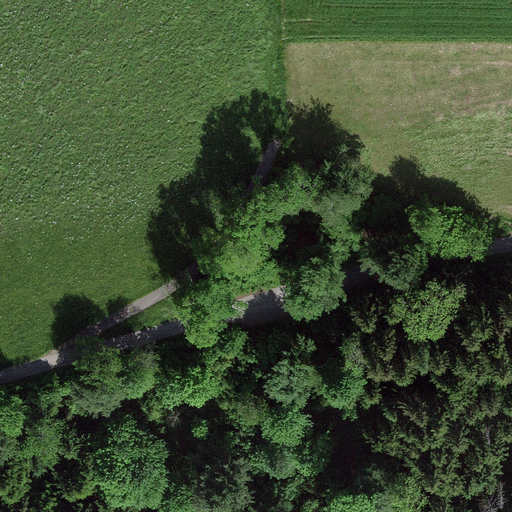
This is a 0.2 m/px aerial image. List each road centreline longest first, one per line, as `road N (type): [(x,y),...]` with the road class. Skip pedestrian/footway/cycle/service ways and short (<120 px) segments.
road 1 (unclassified): [(511,242),(323,285),(0,377)]
road 2 (track): [(40,364),(205,260),(244,212),(276,142)]
